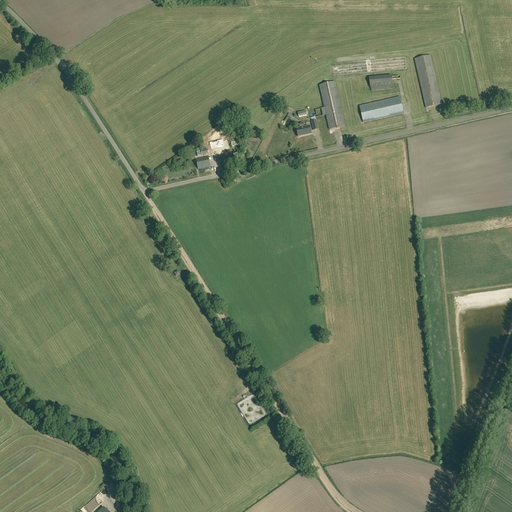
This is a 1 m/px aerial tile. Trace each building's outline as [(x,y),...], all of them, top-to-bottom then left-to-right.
[(426,108),(441,104),(430,56),(415,59),(426,108)] [(370,86),(393,84),(392,76),(369,77),(370,86)] [(329,130),(345,126),(335,82),(320,85),(329,130)] [(363,122),(404,113),(400,97),(360,107),(363,122)] [(299,125),(300,128),(297,129),(298,137),(311,134),(309,126),(305,127),(304,124),(303,123),(300,124),(299,125)] [(210,142),(211,149),(223,146),(221,140),(210,142)] [(239,164),(237,154),(233,154),(221,157),(223,168),(239,164)] [(199,170),(211,167),(208,157),(196,160),(199,170)] [(268,416),(257,395),(240,404),(251,425),(268,416)]
